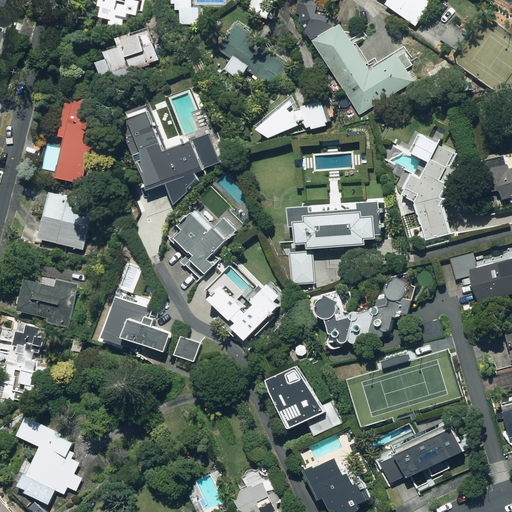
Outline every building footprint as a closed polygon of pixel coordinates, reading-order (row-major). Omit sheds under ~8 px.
[(103,0),(102,6),(104,6),(102,17),(114,19),(113,23),(126,26),(127,22),(131,22),(132,14),(141,15),(143,0),(129,0),(130,1),(125,0),(103,0)] [(171,0),(171,9),(180,10),(179,26),(204,28),(205,8),(193,7),(193,0),(171,0)] [(270,17),(273,19),(275,15),(271,13),(277,0),(253,0),(251,6),(252,7),(251,10),(269,18),(270,17)] [(302,20),(314,40),(339,25),(332,15),(320,13),(322,0),(299,0),(297,14),(303,14),(302,20)] [(435,0),(387,0),(389,1),(386,5),(418,26),(435,0)] [(441,39),(457,50),(470,32),(454,21),(441,39)] [(252,37),(255,32),(238,22),(229,35),(231,36),(227,43),(225,42),(220,49),(234,58),(226,71),(240,80),(247,70),(275,88),(292,62),(252,37)] [(418,79),(401,52),(373,69),(345,23),(316,40),(361,114),(418,79)] [(107,53),(108,59),(97,62),(104,84),(152,68),(151,64),(161,60),(155,43),(147,46),(143,35),(122,42),(124,48),(107,53)] [(259,129),(269,137),(274,130),(280,135),(306,124),(307,131),(330,126),(324,100),(301,108),(296,102),(308,92),(302,86),(261,119),(265,124),(259,129)] [(63,147),(48,144),(43,169),(57,172),(56,178),(90,185),(103,130),(93,127),(97,109),(68,103),(61,135),(65,136),(63,147)] [(206,169),(225,163),(213,133),(192,141),(189,133),(165,143),(152,109),(132,117),(145,149),(150,190),(169,183),(178,208),(209,179),(206,169)] [(400,193),(416,204),(427,242),(454,234),(444,197),(447,193),(452,195),(464,171),(456,166),(462,154),(422,133),(411,153),(430,163),(423,177),(412,171),(400,193)] [(511,169),(496,174),(505,200),(511,197),(511,169)] [(97,202),(52,192),(41,238),(87,248),(97,202)] [(382,218),(381,203),(292,208),(293,229),(297,229),(297,245),(309,244),(309,249),(369,246),(368,241),(379,241),(378,218),(382,218)] [(213,226),(196,209),(181,224),(185,228),(174,239),(189,255),(184,260),(202,279),(222,260),(217,254),(242,230),(226,214),(213,226)] [(457,279),(472,276),(480,304),(511,295),(511,259),(479,269),(475,253),(451,260),(457,279)] [(318,255),(292,256),(293,283),(318,282),(318,255)] [(167,354),(175,333),(155,326),(158,319),(147,315),(154,298),(134,291),(142,269),(131,265),(103,337),(123,344),(125,338),(167,354)] [(29,280),(19,310),(49,318),(48,324),(60,327),(64,312),(67,313),(73,288),(58,284),(58,280),(42,276),(40,283),(29,280)] [(387,286),(385,287),(389,301),(388,300),(387,299),(386,299),(385,299),(384,299),(383,299),(382,299),(381,299),(381,300),(380,300),(380,301),(379,301),(379,302),(378,303),(378,304),(372,306),(373,310),(360,314),(359,310),(351,312),(350,309),(351,309),(351,308),(351,307),(352,307),(352,306),(352,305),(352,304),(352,303),(352,302),(352,301),(352,300),(351,300),(351,299),(351,298),(350,298),(350,297),(349,297),(349,296),(348,296),(347,296),(346,295),(346,293),(322,300),(322,302),(321,304),(320,305),(320,307),(319,309),(319,311),(320,312),(320,314),(321,316),(323,317),(324,318),(325,319),(327,320),(334,343),(341,341),(342,342),(342,343),(343,343),(344,343),(344,344),(345,344),(346,344),(347,344),(348,343),(349,343),(349,342),(350,342),(350,341),(350,340),(351,340),(352,340),(352,341),(353,342),(354,342),(354,343),(355,343),(356,343),(356,344),(357,344),(358,344),(359,344),(360,344),(360,343),(361,343),(362,343),(363,342),(364,341),(365,340),(365,339),(365,338),(365,337),(365,336),(365,335),(365,334),(383,329),(384,330),(385,331),(386,331),(386,332),(387,332),(388,332),(389,332),(390,332),(391,331),(392,331),(392,330),(393,330),(393,329),(394,329),(394,328),(394,327),(394,326),(394,325),(395,325),(396,318),(414,313),(408,292),(408,290),(409,289),(408,287),(408,285),(407,284),(406,282),(405,281),(404,281),(404,280),(403,280),(402,280),(402,279),(401,279),(400,279),(399,279),(398,279),(397,279),(396,279),(395,279),(394,279),(393,279),(393,280),(392,280),(391,280),(391,281),(390,281),(390,282),(389,282),(389,283),(388,283),(388,284),(387,285),(387,286)] [(268,294),(250,311),(236,297),(239,295),(229,284),(212,300),(231,320),(233,318),(237,322),(232,326),(247,342),(281,308),(268,294)] [(0,405),(9,406),(10,398),(43,401),(46,360),(35,359),(36,347),(52,348),(53,327),(14,324),(14,328),(0,327),(0,405)] [(184,335),(177,354),(196,361),(203,342),(184,335)] [(290,428),(308,419),(316,437),(345,424),(334,400),(323,405),(306,365),(269,381),(290,428)] [(382,465),(392,486),(479,442),(463,410),(394,446),(399,456),(382,465)] [(27,490),(26,493),(53,505),(59,491),(67,494),(69,488),(77,491),(83,477),(77,474),(86,455),(73,450),(77,441),(27,419),(19,438),(40,448),(36,458),(29,455),(17,481),(21,483),(19,487),(27,490)] [(354,452),(310,472),(322,500),(327,498),(333,511),(356,511),(362,509),(360,503),(374,497),(354,452)] [(289,511),(277,479),(237,497),(243,511),(289,511)] [(0,511),(14,511),(0,494),(0,511)]
